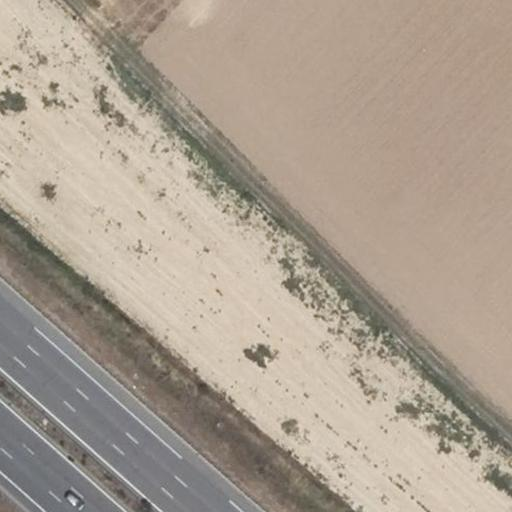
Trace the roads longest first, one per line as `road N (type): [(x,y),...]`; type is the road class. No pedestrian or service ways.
road 1 (track): [(511,428),(75,0)]
road 2 (motorway): [(202,511),(0,332)]
